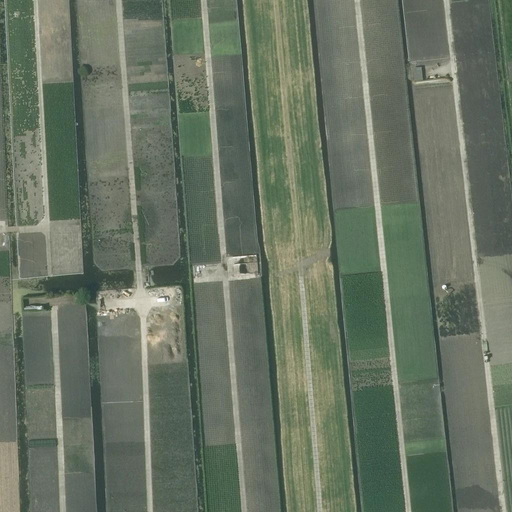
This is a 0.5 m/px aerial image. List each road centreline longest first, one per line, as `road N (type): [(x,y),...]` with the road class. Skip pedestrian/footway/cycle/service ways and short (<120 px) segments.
road 1 (track): [(502,511),(445,0)]
road 2 (track): [(407,511),(356,0)]
road 3 (track): [(243,511),(203,0)]
road 4 (track): [(148,511),(118,0)]
road 5 (track): [(33,0),(45,228),(0,230)]
road 6 (track): [(318,511),(300,276)]
road 7 (track): [(53,311),(61,511)]
